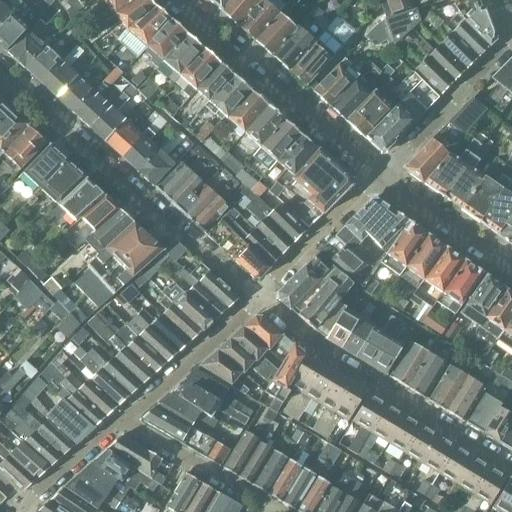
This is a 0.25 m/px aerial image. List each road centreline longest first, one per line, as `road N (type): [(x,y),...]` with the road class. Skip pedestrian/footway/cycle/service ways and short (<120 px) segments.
road 1 (residential): [(253,299),(0,67)]
road 2 (residential): [(511,472),(337,363),(253,299)]
road 3 (residential): [(374,174),(298,103),(276,99),(209,40),(177,0)]
road 4 (residential): [(374,174),(408,150),(511,33)]
road 5 (residential): [(118,422),(253,299)]
road 6 (residential): [(253,299),(374,174)]
road 7 (residential): [(118,422),(263,507)]
road 8 (residential): [(511,267),(374,174)]
road 9 (residential): [(27,506),(118,422)]
